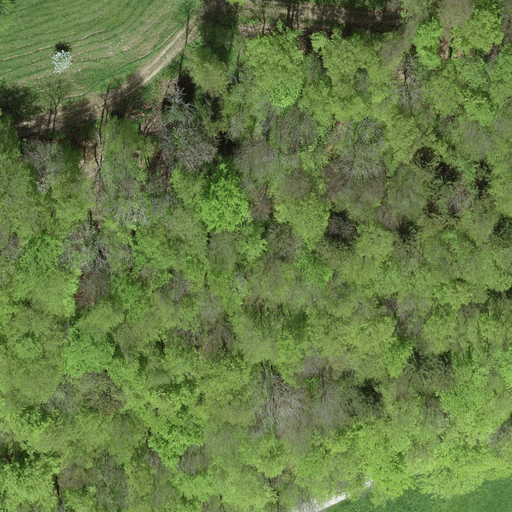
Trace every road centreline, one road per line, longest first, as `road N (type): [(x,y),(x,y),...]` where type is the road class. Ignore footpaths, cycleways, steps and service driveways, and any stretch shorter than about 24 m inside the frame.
road 1 (track): [(0,129),(128,89),(219,12),(393,16),(511,2)]
road 2 (track): [(511,430),(398,464),(299,511)]
